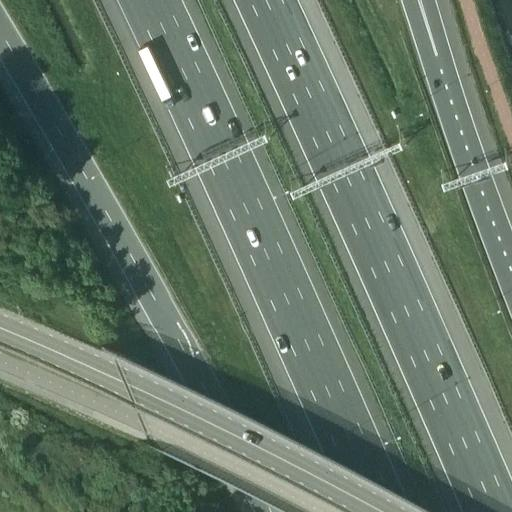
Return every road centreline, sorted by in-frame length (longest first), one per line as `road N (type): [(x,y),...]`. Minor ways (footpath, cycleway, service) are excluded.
road 1 (motorway): [(150,0),(380,511)]
road 2 (motorway): [(493,511),(267,0)]
road 3 (motorway): [(0,47),(260,511)]
road 4 (secondary): [(378,511),(0,328)]
road 5 (motorway): [(511,271),(423,0)]
